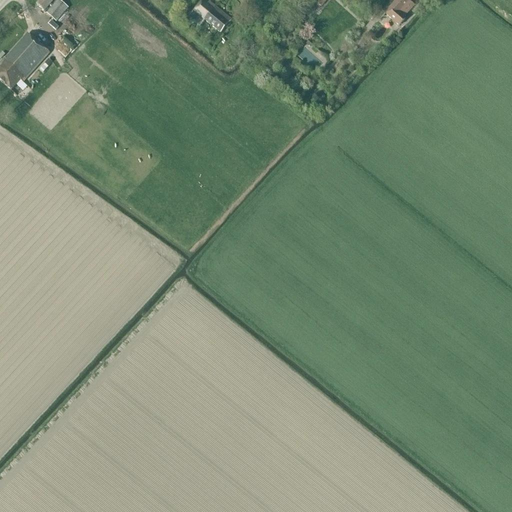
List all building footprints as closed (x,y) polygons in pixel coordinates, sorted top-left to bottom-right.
[(39,0),(36,5),(44,12),(53,0),(39,0)] [(46,14),(56,22),(68,8),(58,0),(46,14)] [(397,0),(384,14),(399,27),(405,20),(403,18),(414,6),(406,0),(397,0)] [(205,21),(220,34),(231,21),(209,3),(207,6),(202,2),(188,18),(199,27),(205,21)] [(0,80),(10,91),(20,80),(22,83),(49,54),(28,34),(0,64),(0,80)] [(318,72),(326,64),(307,46),(298,55),(318,72)] [(39,85),(50,75),(46,70),(35,81),(39,85)]
